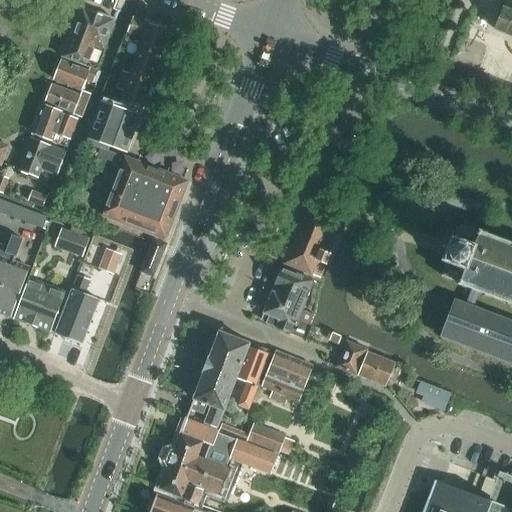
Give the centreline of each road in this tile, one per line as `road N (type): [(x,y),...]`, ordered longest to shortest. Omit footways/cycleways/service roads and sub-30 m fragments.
road 1 (tertiary): [(130,404),(271,35)]
road 2 (tertiary): [(511,127),(271,35)]
road 3 (residential): [(130,404),(0,355)]
